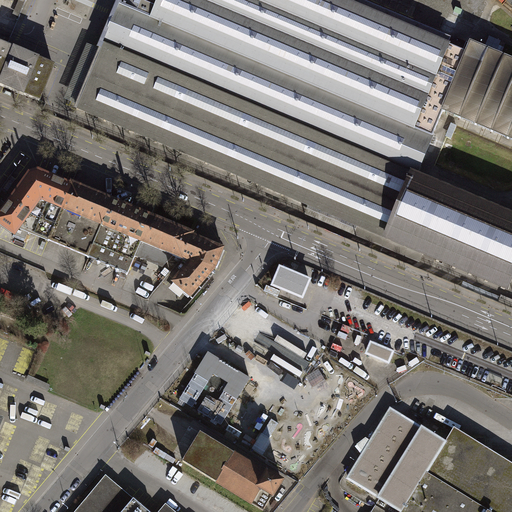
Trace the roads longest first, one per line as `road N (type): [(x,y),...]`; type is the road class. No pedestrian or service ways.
road 1 (residential): [(277,231),(39,511)]
road 2 (tertiary): [(0,115),(277,231)]
road 3 (tertiary): [(277,231),(511,329)]
